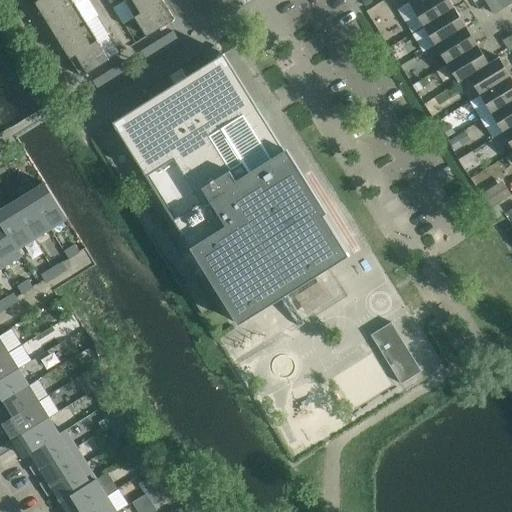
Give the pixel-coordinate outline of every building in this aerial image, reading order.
[(75,3),(72,0),(37,0),(35,2),(47,20),(75,3)] [(124,0),(135,17),(162,0),(124,0)] [(147,36),(174,18),(162,0),(135,17),(147,36)] [(405,0),(422,27),(453,8),(447,0),(422,0),(421,1),(419,0),(405,0)] [(498,0),(485,0),(494,14),(503,8),(498,0)] [(86,22),(75,3),(47,20),(58,39),(86,22)] [(434,45),(464,26),(453,8),(422,27),(434,45)] [(98,40),(86,22),(58,39),(70,58),(98,40)] [(446,64),(476,45),(464,26),(434,45),(446,64)] [(172,30),(140,50),(147,61),(179,41),(172,30)] [(511,34),(502,40),(508,50),(511,47),(511,34)] [(109,59),(98,40),(70,58),(81,76),(109,59)] [(467,77),(487,63),(476,45),(446,64),(457,83),(467,77)] [(113,122),(163,202),(239,324),(330,268),(350,255),(224,53),(204,66),(197,54),(138,91),(145,102),(113,122)] [(487,63),(467,77),(479,95),(509,76),(497,57),(487,63)] [(131,71),(124,60),(93,80),(99,91),(131,71)] [(511,80),(509,76),(479,95),(490,114),(511,100),(511,80)] [(511,100),(490,114),(502,132),(511,126),(511,100)] [(511,126),(502,132),(511,148),(511,126)] [(67,217),(45,182),(34,189),(29,182),(23,186),(50,228),(67,217)] [(11,203),(33,238),(50,228),(23,186),(17,190),(22,197),(11,203)] [(0,222),(17,248),(33,238),(11,203),(1,210),(0,207),(0,222)] [(0,259),(4,266),(21,255),(17,248),(0,222),(0,259)] [(64,251),(69,259),(80,252),(75,244),(64,251)] [(67,269),(63,262),(62,261),(51,268),(56,275),(67,269)] [(46,282),(56,275),(51,268),(41,274),(46,282)] [(17,286),(22,294),(33,287),(28,279),(17,286)] [(2,299),(7,307),(18,300),(14,292),(2,299)] [(64,299),(55,304),(63,317),(71,312),(64,299)] [(394,322),(374,335),(404,384),(425,371),(394,322)] [(0,356),(0,379),(18,368),(8,352),(0,356)] [(104,382),(99,364),(76,378),(87,394),(104,382)] [(0,379),(0,401),(28,385),(18,368),(0,379)] [(0,401),(0,416),(3,421),(37,400),(28,385),(0,401)] [(3,422),(0,424),(0,432),(7,428),(13,438),(48,416),(37,400),(3,421),(3,422)] [(106,419),(110,425),(118,420),(111,409),(103,414),(106,419)] [(13,438),(0,446),(0,455),(17,445),(24,456),(31,452),(58,433),(48,416),(13,438)] [(106,419),(98,424),(102,430),(110,425),(106,419)] [(125,431),(118,420),(110,425),(117,436),(125,431)] [(34,472),(75,447),(65,429),(58,433),(31,452),(37,462),(30,467),(34,472)] [(136,454),(130,443),(122,448),(129,459),(136,454)] [(44,489),(86,463),(75,447),(34,472),(34,473),(41,469),(47,478),(40,483),(44,489)] [(143,465),(136,454),(129,459),(135,470),(143,465)] [(61,501),(96,479),(86,463),(44,489),(48,495),(55,490),(61,501)] [(153,489),(147,478),(139,483),(146,494),(153,489)] [(79,511),(106,496),(96,479),(61,501),(68,511),(66,511),(79,511)] [(160,499),(153,489),(146,494),(152,504),(160,499)] [(186,497),(189,501),(191,505),(202,499),(197,491),(186,497)] [(115,511),(116,511),(106,496),(79,511),(115,511)]
